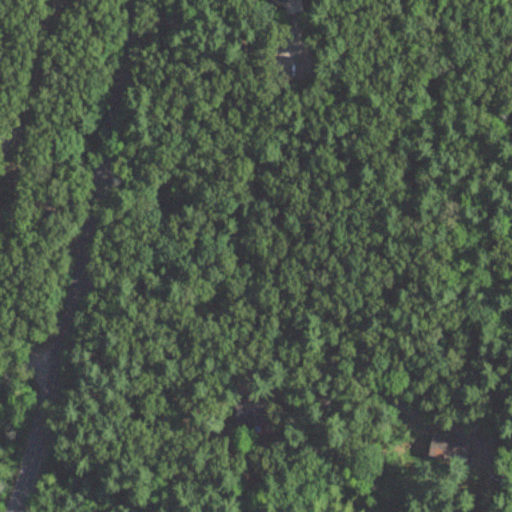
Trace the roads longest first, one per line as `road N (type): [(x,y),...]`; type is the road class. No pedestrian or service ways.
road 1 (residential): [(9,511),(58,369),(132,73),(142,0)]
road 2 (residential): [(81,278),(123,296),(296,333),(396,406),(476,436)]
